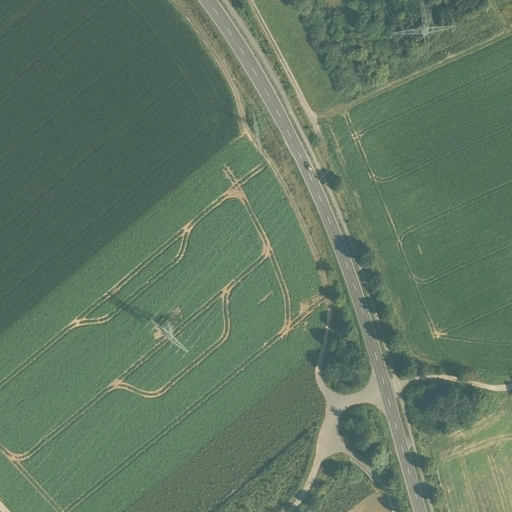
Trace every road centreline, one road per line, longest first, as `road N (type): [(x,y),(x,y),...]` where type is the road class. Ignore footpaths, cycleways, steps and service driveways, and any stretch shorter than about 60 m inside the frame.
road 1 (secondary): [(419,511),(334,235),(302,159),(207,0)]
road 2 (track): [(174,0),(237,94),(242,123),(298,210),(321,267),(329,319),(316,374),(333,406)]
road 3 (track): [(245,0),(312,122),(511,35)]
road 4 (track): [(289,511),(305,494),(333,406),(433,378),(511,388)]
